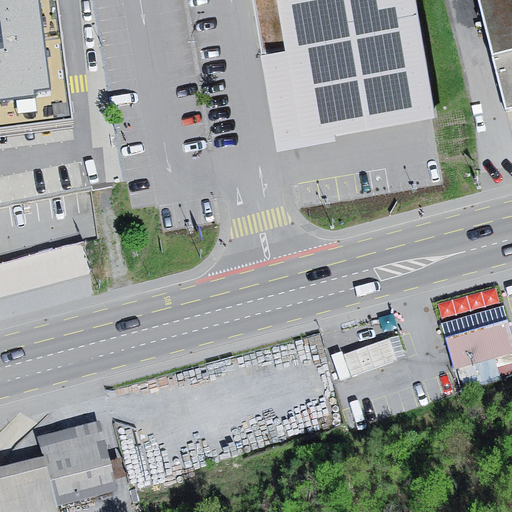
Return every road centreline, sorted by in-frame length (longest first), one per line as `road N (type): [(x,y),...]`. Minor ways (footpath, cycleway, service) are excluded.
road 1 (primary): [(0,374),(511,237)]
road 2 (unknown): [(138,337),(115,249),(78,15)]
